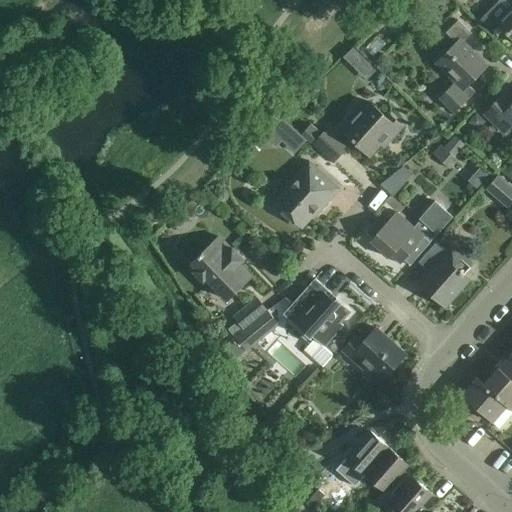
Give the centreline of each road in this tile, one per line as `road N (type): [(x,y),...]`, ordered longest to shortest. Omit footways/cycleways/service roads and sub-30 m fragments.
road 1 (unclassified): [(511,511),(424,426),(427,375),(449,349)]
road 2 (residential): [(449,349),(328,244)]
